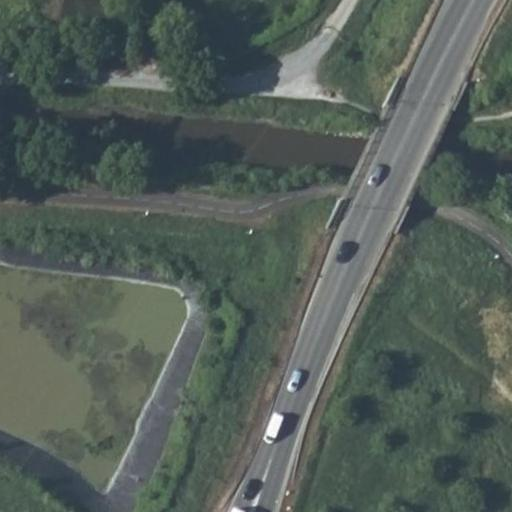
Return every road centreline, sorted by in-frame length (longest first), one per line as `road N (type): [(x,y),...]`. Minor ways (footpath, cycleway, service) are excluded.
road 1 (secondary): [(267,472),(360,236),(474,0)]
road 2 (track): [(0,76),(284,86)]
